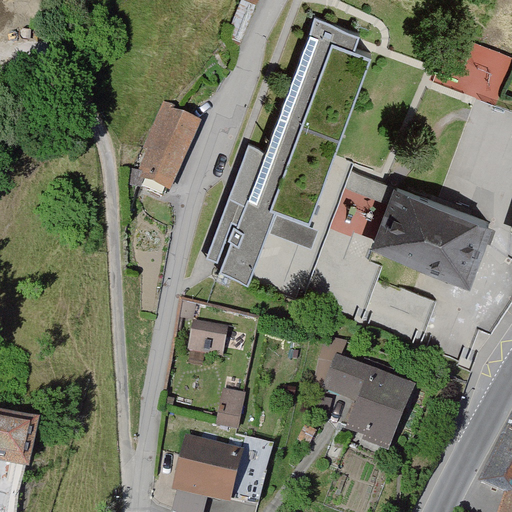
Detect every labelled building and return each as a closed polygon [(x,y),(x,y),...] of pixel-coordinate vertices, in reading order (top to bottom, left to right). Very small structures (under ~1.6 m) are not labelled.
[(265,150),(248,143),(206,257),(218,262),(234,216),(239,218),(236,226),(234,224),(228,239),(231,240),(219,272),(248,282),(267,231),(301,244),(289,277),(309,284),(345,187),(391,205),(376,245),(468,278),(489,223),(351,171),(354,162),(333,155),(371,53),(354,47),(360,33),(315,16),(265,150)] [(138,187),(138,185),(162,195),(166,185),(168,186),(197,125),(171,113),(173,108),(165,104),(144,148),(149,150),(138,172),(129,168),(125,181),(138,187)] [(219,272),(215,280),(226,284),(229,276),(219,272)] [(439,302),(438,301),(401,288),(395,306),(432,319),(439,302)] [(226,328),(196,323),(192,347),(221,352),(226,328)] [(346,344),(328,387),(362,402),(360,409),(354,406),(349,418),(354,421),(352,428),(370,435),(368,440),(386,448),(409,391),(385,381),(390,371),(365,361),(361,371),(357,369),(364,354),(356,350),(357,347),(346,344)] [(222,413),(220,424),(237,428),(244,395),(226,392),(224,406),(220,406),(219,412),(222,413)] [(0,511),(17,511),(18,508),(36,424),(0,417),(0,511)] [(511,511),(511,421),(482,483),(511,494),(505,511),(511,511)] [(253,469),(267,472),(274,444),(246,437),(241,456),(239,455),(239,453),(190,441),(179,486),(228,498),(229,496),(246,501),(253,469)] [(267,472),(253,469),(246,501),(259,504),(267,472)] [(180,486),(174,511),(175,511),(205,511),(210,494),(180,486)]
